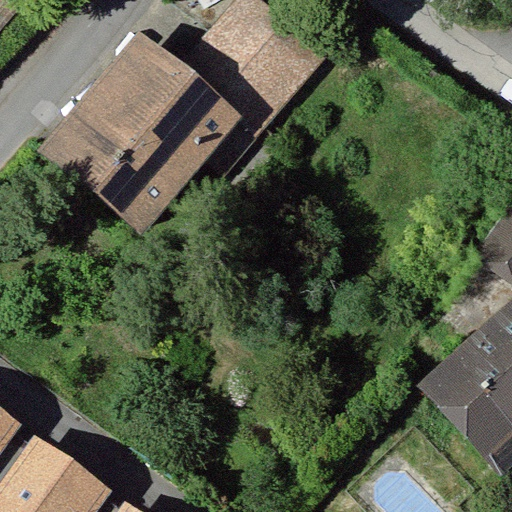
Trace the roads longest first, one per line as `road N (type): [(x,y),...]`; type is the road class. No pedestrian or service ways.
road 1 (residential): [(0,383),(173,511)]
road 2 (residential): [(0,134),(108,0)]
road 3 (unclassified): [(395,0),(497,76)]
